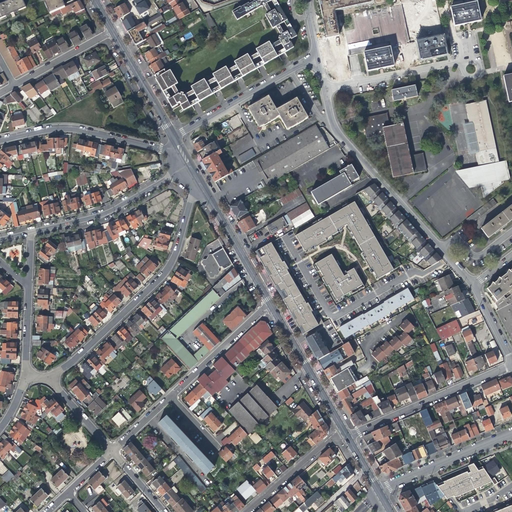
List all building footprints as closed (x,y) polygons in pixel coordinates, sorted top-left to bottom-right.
[(0,18),(6,16),(6,15),(11,13),(11,14),(14,13),(14,12),(19,10),(26,7),(23,0),(12,0),(0,5),(0,18)] [(51,13),(55,12),(58,10),(66,7),(62,0),(44,0),(46,3),(45,3),(49,10),(51,13)] [(132,0),(140,14),(149,9),(144,0),(132,0)] [(170,4),(179,20),(190,14),(187,10),(186,10),(184,6),(180,0),(166,0),(169,4),(170,4)] [(251,0),(248,2),(249,3),(241,7),(241,6),(232,11),(237,21),(264,6),(267,4),(272,1),(274,0),(251,0)] [(347,7),(345,0),(324,0),(319,1),(321,13),(333,10),(347,7)] [(77,7),(73,8),(74,9),(77,15),(86,12),(83,6),(80,1),(77,2),(75,3),(77,7)] [(468,23),(481,21),(477,2),(451,8),(455,26),(468,23)] [(402,3),(341,16),(349,55),(353,55),(364,52),(390,47),(404,44),(410,44),(402,3)] [(63,14),(74,9),(73,8),(71,4),(66,7),(58,10),(59,14),(63,12),(63,14)] [(124,4),(114,9),(118,15),(120,19),(130,13),(124,4)] [(237,21),(232,11),(216,20),(224,36),(227,40),(266,18),(265,16),(269,13),(264,6),(237,21)] [(269,13),(265,16),(266,18),(272,29),(276,27),(279,25),(284,22),(287,21),(283,12),(280,7),(277,9),(272,12),(269,13)] [(339,36),(333,10),(321,13),(327,38),(339,36)] [(159,14),(127,32),(132,40),(135,45),(145,40),(143,37),(140,32),(162,19),(159,14)] [(86,38),(90,37),(89,35),(93,33),(88,24),(81,28),(86,38)] [(150,32),(152,35),(154,34),(158,32),(165,28),(164,25),(150,32)] [(296,37),(292,29),(289,31),(284,33),(281,35),(281,36),(281,37),(279,37),(278,39),(280,39),(281,40),(279,41),(281,44),(284,49),(285,52),(288,50),(293,47),(290,43),(289,43),(288,40),(290,39),(291,40),(296,37)] [(74,45),(78,43),(77,42),(81,39),(76,31),(69,35),(74,45)] [(155,35),(154,34),(152,35),(145,40),(148,45),(151,50),(158,45),(163,43),(158,34),(155,35)] [(446,55),(443,37),(417,42),(421,60),(433,57),(446,55)] [(0,49),(16,78),(22,74),(17,64),(6,44),(3,40),(3,38),(0,39),(0,49)] [(37,38),(28,43),(34,54),(39,51),(43,49),(42,46),(37,38)] [(65,38),(57,42),(63,52),(66,50),(66,48),(69,46),(65,38)] [(59,54),(63,52),(57,42),(56,40),(52,42),(52,41),(46,44),(48,48),(52,55),(55,53),(58,52),(59,54)] [(279,41),(270,46),(272,49),(281,44),(279,41)] [(269,43),(255,50),(257,53),(259,57),(262,62),(264,64),(271,60),(277,57),(275,54),(272,49),(270,46),(269,43)] [(46,44),(42,46),(43,49),(49,59),(53,57),(52,55),(48,48),(46,44)] [(14,59),(19,56),(13,45),(9,48),(14,59)] [(163,53),(158,45),(151,50),(144,54),(148,60),(151,65),(160,60),(158,56),(163,53)] [(394,65),(390,47),(364,52),(368,71),(381,68),(394,65)] [(164,57),(169,54),(167,50),(163,53),(158,56),(160,60),(164,57)] [(91,56),(84,60),(89,68),(101,61),(97,53),(91,56)] [(259,57),(257,53),(249,58),(251,62),(259,57)] [(247,55),(234,63),(236,66),(238,69),(241,74),(242,77),(250,73),(255,69),(254,67),(251,62),(249,58),(247,55)] [(154,71),(156,75),(164,70),(169,67),(164,57),(160,60),(151,65),(148,67),(149,70),(152,68),(154,71)] [(27,58),(17,64),(22,74),(29,70),(33,68),(27,58)] [(70,63),(63,67),(68,76),(68,77),(79,71),(79,70),(82,68),(77,60),(70,63)] [(96,81),(110,74),(108,70),(105,65),(92,73),(96,81)] [(63,79),(68,76),(63,67),(63,66),(58,69),(52,72),(54,74),(55,76),(60,85),(65,83),(63,79)] [(238,69),(236,66),(227,71),(229,74),(238,69)] [(225,68),(212,75),(214,79),(216,82),(219,87),(221,90),(228,85),(234,82),(232,79),(229,74),(227,71),(225,68)] [(156,78),(166,73),(164,70),(156,75),(154,76),(156,78)] [(177,84),(169,70),(166,73),(156,78),(155,79),(156,81),(157,83),(160,87),(163,92),(166,91),(171,87),(174,86),(177,84)] [(0,86),(8,82),(4,73),(0,75),(0,86)] [(49,79),(48,77),(43,80),(44,81),(49,89),(50,91),(60,85),(55,76),(49,79)] [(94,90),(89,93),(89,94),(90,96),(103,88),(112,83),(111,81),(109,78),(102,82),(101,81),(101,82),(100,81),(92,85),(94,90)] [(216,82),(214,79),(206,84),(207,87),(216,82)] [(206,84),(204,80),(190,88),(192,91),(194,95),(197,99),(199,102),(203,100),(207,97),(212,95),(210,92),(207,87),(206,84)] [(41,95),(49,89),(44,81),(40,83),(35,86),(41,95)] [(114,108),(125,102),(119,91),(114,83),(112,83),(103,88),(114,108)] [(22,89),(24,90),(29,97),(30,99),(37,93),(31,84),(27,86),(22,89)] [(394,100),(418,95),(416,84),(392,90),(394,100)] [(79,93),(82,98),(89,94),(89,93),(87,89),(79,93)] [(26,100),(29,97),(24,90),(21,93),(26,100)] [(166,91),(163,92),(167,99),(168,101),(171,99),(166,91)] [(11,95),(12,95),(17,102),(25,111),(27,109),(21,102),(23,101),(16,92),(14,93),(11,95)] [(170,105),(172,108),(177,105),(177,104),(180,102),(181,104),(181,105),(180,106),(182,109),(183,111),(191,107),(189,104),(186,99),(184,96),(183,96),(182,96),(183,95),(181,94),(180,96),(179,96),(179,94),(176,96),(171,99),(168,101),(170,105)] [(12,95),(6,98),(8,104),(17,102),(12,95)] [(279,115),(287,129),(307,117),(302,108),(296,98),(276,110),(268,95),(258,101),(248,107),(259,127),(279,115)] [(487,100),(466,104),(470,124),(473,124),(478,151),(476,152),(478,167),(462,170),(458,171),(470,186),(482,183),(484,196),(503,183),(503,180),(509,179),(506,162),(499,163),(496,148),(493,129),(487,100)] [(421,152),(419,153),(409,155),(403,123),(388,126),(386,114),(361,119),(362,126),(365,139),(382,136),(388,164),(391,178),(425,171),(421,152)] [(11,118),(12,123),(13,127),(20,125),(25,124),(23,115),(15,117),(11,118)] [(470,124),(464,125),(469,153),(476,152),(478,151),(473,124),(470,124)] [(262,173),(269,184),(329,148),(314,125),(255,160),(262,173)] [(223,137),(221,134),(209,141),(208,140),(207,141),(203,134),(191,141),(195,147),(198,152),(203,149),(214,143),(223,137)] [(252,139),(249,134),(229,145),(232,151),(252,139)] [(60,138),(56,139),(57,153),(57,157),(60,157),(62,155),(64,155),(63,146),(64,146),(64,138),(60,138)] [(50,153),(57,153),(56,139),(53,139),(48,139),(48,144),(42,145),(43,152),(50,151),(50,153)] [(73,147),(77,149),(81,150),(81,151),(84,151),(86,141),(83,140),(79,139),(78,144),(74,143),(73,147)] [(31,154),(33,153),(33,152),(38,151),(38,152),(42,152),(40,141),(34,142),(28,143),(31,154)] [(95,143),(86,141),(84,151),(86,152),(86,151),(91,152),(90,156),(98,158),(99,154),(101,144),(95,143)] [(28,155),(31,154),(28,143),(24,145),(16,146),(18,156),(24,154),(28,153),(28,155)] [(215,146),(214,143),(203,149),(206,154),(208,158),(218,152),(216,148),(215,146)] [(99,154),(106,156),(113,158),(116,148),(109,146),(101,144),(99,154)] [(13,157),(18,156),(16,146),(11,148),(4,149),(0,153),(0,155),(7,161),(9,159),(11,156),(13,157)] [(226,147),(220,151),(218,152),(208,158),(203,161),(209,172),(215,183),(233,173),(231,170),(227,173),(221,163),(223,161),(222,160),(224,159),(221,154),(228,150),(226,147)] [(121,149),(116,148),(113,158),(122,160),(124,150),(121,149)] [(251,149),(237,157),(241,163),(255,155),(251,149)] [(115,168),(116,162),(113,161),(110,172),(114,172),(117,171),(120,170),(122,170),(121,168),(115,168)] [(351,164),(339,171),(341,174),(310,192),(318,205),(352,186),(350,182),(359,177),(351,164)] [(131,169),(122,170),(120,170),(117,171),(121,177),(122,179),(119,181),(118,180),(115,181),(121,191),(124,189),(134,184),(138,181),(131,169)] [(87,184),(87,177),(90,177),(89,172),(80,173),(81,177),(76,177),(77,185),(87,184)] [(116,194),(121,191),(115,181),(113,178),(111,179),(111,180),(114,184),(110,186),(111,189),(107,192),(111,197),(116,194)] [(374,183),(364,189),(371,196),(370,198),(373,201),(374,200),(379,205),(378,207),(380,210),(382,208),(387,214),(386,215),(389,219),(390,218),(395,224),(394,225),(397,228),(398,227),(409,239),(407,240),(410,243),(411,242),(417,248),(416,249),(418,252),(420,251),(425,257),(423,258),(426,261),(427,260),(432,265),(442,259),(441,258),(438,254),(430,245),(422,236),(413,227),(408,221),(400,212),(392,203),(384,194),(378,187),(374,183)] [(302,194),(298,188),(279,199),(283,206),(291,201),(302,194)] [(102,189),(99,190),(100,192),(92,195),(95,203),(100,202),(102,201),(101,196),(104,195),(102,189)] [(75,199),(74,195),(77,195),(77,194),(70,196),(73,210),(78,208),(83,207),(82,202),(81,197),(75,199)] [(83,194),(80,195),(81,197),(82,202),(86,201),(87,206),(91,205),(95,203),(92,195),(84,197),(83,194)] [(69,210),(73,210),(70,196),(65,197),(66,201),(61,202),(62,207),(65,207),(66,211),(69,210)] [(50,215),(53,214),(51,205),(50,200),(40,203),(42,210),(44,209),(46,216),(50,215)] [(244,205),(241,200),(229,207),(233,214),(237,220),(248,213),(246,209),(248,207),(246,204),(244,205)] [(493,200),(467,220),(471,225),(497,205),(493,200)] [(56,203),(51,205),(53,214),(57,213),(61,212),(60,208),(62,207),(61,202),(61,201),(56,202),(56,203)] [(359,209),(354,201),(348,206),(347,204),(342,206),(343,208),(323,220),(322,218),(317,221),(318,223),(315,225),(314,223),(305,228),(306,229),(296,236),(306,253),(313,249),(313,250),(317,248),(316,247),(318,246),(332,238),(331,236),(343,229),(342,227),(344,226),(347,224),(348,227),(347,228),(353,239),(355,238),(363,252),(361,253),(368,266),(370,269),(369,270),(371,273),(372,273),(377,280),(402,265),(398,258),(392,261),(389,257),(388,257),(382,248),(383,247),(380,243),(379,243),(371,229),(373,229),(367,219),(365,220),(362,214),(363,213),(361,208),(359,209)] [(17,202),(13,202),(15,209),(16,213),(18,212),(20,222),(21,222),(22,226),(27,224),(26,221),(29,220),(33,219),(30,205),(25,206),(25,207),(22,207),(22,209),(21,210),(21,212),(19,212),(17,202)] [(30,205),(33,219),(36,218),(37,222),(39,222),(42,221),(39,210),(38,208),(39,208),(37,202),(30,204),(30,205)] [(287,214),(287,215),(290,220),(311,209),(307,202),(287,214)] [(511,205),(498,216),(505,225),(511,219),(511,205)] [(139,210),(134,214),(139,223),(141,222),(140,220),(145,218),(146,220),(148,219),(145,214),(146,213),(143,208),(139,210)] [(7,217),(3,214),(0,218),(0,222),(1,223),(4,226),(7,222),(7,221),(9,219),(7,217)] [(127,219),(124,220),(129,228),(132,226),(134,230),(139,227),(137,224),(139,223),(134,214),(130,216),(127,218),(127,219)] [(292,223),(290,220),(287,215),(266,227),(269,232),(271,235),(292,223)] [(505,225),(498,216),(481,229),(488,238),(496,231),(505,225)] [(242,229),(245,234),(255,227),(249,217),(238,223),(242,229)] [(126,230),(129,228),(124,220),(121,221),(119,222),(114,224),(118,233),(120,236),(120,237),(127,234),(126,230)] [(108,229),(104,231),(108,242),(112,241),(113,243),(118,241),(116,238),(120,237),(120,236),(118,233),(114,224),(110,226),(107,227),(108,229)] [(162,227),(159,238),(169,241),(170,236),(172,229),(162,227)] [(103,239),(104,243),(108,242),(104,231),(101,232),(100,229),(98,230),(93,231),(95,241),(103,239)] [(96,247),(96,245),(95,241),(93,231),(89,232),(85,233),(87,244),(89,243),(90,249),(96,247)] [(82,244),(83,247),(86,246),(84,239),(81,240),(80,234),(77,235),(72,236),(76,250),(80,249),(79,248),(78,245),(82,244)] [(68,252),(76,250),(72,236),(68,237),(65,238),(64,235),(61,236),(63,244),(64,244),(65,250),(64,251),(65,254),(68,253),(68,252)] [(144,238),(139,245),(143,247),(145,248),(152,240),(144,238)] [(168,245),(169,241),(159,238),(157,246),(167,248),(168,245)] [(197,239),(192,238),(185,258),(194,261),(201,240),(197,239)] [(48,244),(45,248),(53,254),(55,251),(60,245),(53,240),(51,242),(50,242),(48,244)] [(293,318),(298,326),(314,316),(311,312),(312,311),(306,299),(304,300),(301,295),(289,273),(287,270),(288,269),(284,261),(282,262),(277,253),(271,243),(257,251),(261,258),(259,259),(267,273),(269,272),(271,275),(269,276),(275,287),(277,286),(284,299),(283,300),(287,308),(289,307),(291,310),(289,311),(291,314),(292,313),(295,317),(293,318)] [(47,264),(49,261),(47,260),(53,254),(45,248),(42,251),(40,254),(38,257),(47,264)] [(226,253),(223,248),(213,254),(210,254),(207,259),(204,259),(202,263),(211,277),(214,277),(216,275),(218,275),(220,272),(219,270),(220,268),(222,268),(223,270),(233,264),(232,263),(231,264),(227,257),(227,255),(226,253)] [(332,254),(313,265),(317,272),(320,270),(324,277),(328,285),(332,292),(337,300),(341,297),(351,292),(363,284),(355,270),(344,276),(342,273),(338,266),(336,261),(332,254)] [(147,256),(141,262),(152,272),(157,267),(160,264),(152,256),(149,259),(147,256)] [(121,260),(115,262),(119,270),(124,268),(121,260)] [(150,275),(152,272),(141,262),(136,267),(143,274),(147,278),(150,275)] [(39,273),(39,277),(54,277),(55,277),(56,274),(53,274),(49,274),(49,270),(53,270),(56,270),(56,267),(45,266),(45,269),(40,269),(39,273)] [(225,293),(242,280),(239,276),(234,267),(212,289),(206,294),(195,304),(185,314),(177,321),(173,325),(170,328),(162,336),(159,338),(189,370),(219,342),(202,323),(192,332),(204,345),(193,356),(176,338),(225,293)] [(178,271),(176,274),(188,282),(192,275),(190,274),(191,272),(186,268),(185,271),(180,268),(178,271)] [(511,269),(510,272),(508,270),(507,274),(500,279),(498,277),(497,281),(494,284),(492,282),(491,286),(487,289),(492,296),(492,297),(497,306),(499,310),(496,312),(511,343),(511,308),(510,304),(511,303),(511,269)] [(123,281),(133,291),(136,288),(138,286),(134,282),(138,279),(132,272),(128,275),(122,280),(123,281)] [(142,282),(145,279),(139,274),(136,277),(142,282)] [(184,288),(188,282),(176,274),(174,277),(172,281),(176,284),(177,283),(184,288)] [(438,280),(441,286),(443,292),(444,292),(453,288),(450,281),(451,280),(449,276),(438,280)] [(53,281),(54,277),(39,277),(39,281),(39,284),(44,285),(44,287),(53,288),(53,284),(49,284),(49,281),(53,281)] [(0,284),(0,288),(1,288),(4,291),(2,293),(5,296),(9,291),(10,292),(14,287),(10,284),(5,279),(0,284)] [(130,294),(133,291),(123,281),(117,286),(120,288),(118,289),(116,292),(120,296),(123,293),(127,297),(130,294)] [(363,284),(351,292),(352,294),(364,287),(363,284)] [(166,287),(162,291),(170,298),(171,297),(172,297),(174,296),(173,294),(177,289),(172,285),(171,286),(168,285),(166,287)] [(277,286),(275,287),(283,300),(284,299),(277,286)] [(448,301),(449,301),(463,295),(462,293),(461,294),(459,290),(458,286),(454,288),(453,288),(444,292),(447,297),(446,297),(447,301),(448,301)] [(53,291),(53,288),(44,287),(44,290),(39,290),(39,294),(39,297),(52,298),(52,295),(48,295),(48,293),(50,293),(50,290),(53,291)] [(396,295),(384,302),(390,312),(414,298),(408,288),(396,295)] [(104,294),(105,295),(116,307),(119,304),(122,301),(118,297),(120,296),(116,292),(114,289),(111,291),(112,293),(114,294),(112,297),(110,295),(109,295),(106,292),(104,294)] [(166,305),(168,303),(166,301),(167,299),(168,300),(170,298),(162,291),(160,293),(157,296),(161,300),(164,302),(166,305)] [(337,300),(332,292),(331,293),(336,303),(343,299),(341,297),(337,300)] [(78,298),(77,297),(75,294),(73,298),(70,307),(72,309),(75,302),(78,298)] [(103,304),(101,302),(99,304),(104,310),(106,308),(110,312),(114,309),(116,307),(105,295),(103,297),(104,299),(106,301),(103,304)] [(450,305),(452,305),(465,299),(463,295),(449,301),(450,305)] [(162,305),(164,302),(161,300),(157,296),(155,298),(162,305)] [(53,298),(52,298),(39,297),(39,302),(38,305),(43,305),(43,310),(49,310),(49,303),(48,303),(48,300),(53,300),(53,298)] [(452,305),(455,312),(460,310),(463,317),(473,313),(469,305),(467,298),(465,299),(452,305)] [(158,308),(161,311),(162,310),(164,313),(167,310),(162,305),(160,308),(157,304),(153,300),(151,302),(147,305),(156,314),(157,315),(159,313),(156,310),(158,308)] [(4,302),(4,303),(4,309),(18,310),(18,307),(18,302),(13,302),(4,302)] [(373,308),(363,314),(369,324),(370,325),(390,313),(390,312),(384,302),(373,308)] [(96,306),(98,307),(99,309),(97,311),(94,314),(101,321),(105,317),(106,316),(103,312),(104,310),(99,304),(98,304),(96,306)] [(152,318),(156,314),(147,305),(145,307),(142,310),(145,314),(146,314),(150,318),(151,316),(152,318)] [(223,321),(232,330),(246,316),(243,312),(238,307),(223,321)] [(18,318),(18,310),(4,309),(1,309),(1,317),(12,317),(12,318),(18,318)] [(314,316),(298,326),(299,328),(300,330),(316,321),(316,320),(315,319),(317,318),(312,311),(311,312),(314,316)] [(142,329),(144,327),(141,324),(143,322),(146,319),(140,312),(137,315),(133,319),(142,329)] [(98,324),(101,321),(94,314),(91,317),(89,319),(88,318),(87,320),(86,319),(83,321),(88,326),(91,322),(95,326),(98,324)] [(369,324),(363,314),(351,321),(339,328),(345,338),(369,324)] [(38,320),(38,323),(53,324),(53,317),(43,316),(38,315),(38,320)] [(321,318),(316,321),(300,330),(301,332),(303,334),(322,323),(323,323),(321,318)] [(142,329),(133,319),(129,322),(125,326),(127,328),(132,333),(135,336),(142,329)] [(404,332),(397,339),(403,345),(405,347),(412,340),(407,335),(414,328),(407,320),(399,327),(404,332)] [(456,320),(447,324),(452,336),(461,331),(460,330),(456,320)] [(233,369),(273,334),(270,328),(266,321),(261,321),(222,357),(223,358),(233,369)] [(4,330),(17,330),(17,327),(17,323),(12,322),(12,323),(4,323),(4,330)] [(53,324),(38,323),(37,328),(37,331),(43,332),(43,331),(50,331),(51,329),(54,329),(54,324),(53,324)] [(444,339),(452,336),(447,324),(436,329),(439,335),(442,340),(444,339)] [(74,331),(72,333),(80,341),(84,336),(88,333),(82,326),(75,332),(74,331)] [(157,330),(160,334),(161,335),(167,330),(162,326),(157,330)] [(129,335),(132,333),(127,328),(125,330),(123,328),(121,330),(118,333),(124,340),(126,342),(132,337),(129,335)] [(473,338),(469,329),(462,333),(465,342),(473,338)] [(2,335),(2,339),(7,339),(7,337),(11,337),(11,338),(17,339),(17,334),(17,330),(4,330),(0,330),(0,335),(2,335)] [(317,332),(305,339),(310,347),(314,353),(325,347),(317,332)] [(76,344),(80,341),(72,333),(71,335),(69,333),(66,337),(68,339),(65,342),(71,349),(76,344)] [(113,340),(111,342),(117,348),(121,345),(120,344),(121,343),(124,340),(118,333),(115,336),(112,339),(113,340)] [(395,337),(388,344),(393,350),(395,352),(403,345),(397,339),(395,337)] [(447,345),(444,339),(442,340),(438,341),(441,348),(447,345)] [(260,347),(260,348),(267,355),(272,350),(275,348),(272,344),(271,345),(270,344),(268,340),(260,347)] [(315,356),(317,360),(344,345),(341,340),(335,343),(328,347),(328,348),(315,356)] [(351,341),(348,343),(352,351),(356,349),(355,347),(351,341)] [(114,350),(117,348),(111,342),(109,343),(108,342),(106,344),(102,347),(112,357),(116,353),(113,351),(114,350)] [(386,342),(379,349),(385,356),(386,357),(393,350),(388,344),(386,342)] [(497,360),(493,350),(490,342),(487,344),(490,352),(485,354),(489,364),(493,362),(497,360)] [(354,354),(352,351),(348,343),(344,345),(317,360),(320,365),(324,371),(334,365),(354,354)] [(467,346),(469,350),(477,369),(483,367),(482,365),(485,364),(481,356),(477,357),(476,355),(477,354),(472,344),(467,346)] [(40,358),(44,360),(49,352),(51,349),(47,346),(45,348),(43,347),(40,351),(37,356),(40,358)] [(100,357),(99,358),(104,364),(107,362),(104,359),(107,356),(110,359),(112,357),(102,347),(99,350),(97,353),(100,357)] [(263,353),(266,356),(267,355),(260,348),(258,349),(262,354),(263,353)] [(378,348),(371,355),(378,363),(385,356),(379,349),(378,348)] [(16,355),(16,351),(2,350),(0,350),(0,353),(6,353),(6,354),(3,354),(3,358),(1,358),(1,363),(10,364),(10,359),(16,359),(16,355)] [(266,356),(262,360),(258,363),(263,369),(266,366),(276,357),(278,356),(275,353),(272,350),(267,355),(266,356)] [(475,370),(477,369),(469,350),(466,352),(469,361),(465,363),(469,371),(471,370),(472,372),(475,370)] [(52,354),(49,352),(44,360),(50,365),(52,362),(53,360),(55,361),(57,358),(56,357),(57,355),(57,353),(55,352),(53,352),(52,354)] [(98,365),(100,368),(104,364),(99,358),(97,360),(93,356),(91,358),(87,362),(94,369),(98,365)] [(271,372),(272,370),(281,362),(279,360),(276,357),(266,366),(271,372)] [(233,369),(223,358),(220,362),(218,360),(216,363),(213,365),(216,369),(214,371),(216,372),(213,375),(224,387),(228,383),(225,380),(235,371),(233,369)] [(172,359),(160,370),(168,378),(173,373),(176,371),(176,372),(180,368),(172,359)] [(336,370),(335,368),(325,373),(327,377),(328,379),(337,374),(349,367),(350,366),(354,364),(352,361),(339,368),(340,369),(336,370)] [(90,372),(94,369),(87,362),(84,364),(82,367),(85,371),(83,373),(86,377),(89,375),(91,377),(93,375),(91,373),(90,372)] [(272,370),(278,377),(282,381),(291,373),(286,367),(281,362),(272,370)] [(457,364),(454,366),(449,368),(455,381),(459,379),(461,379),(460,377),(463,376),(459,367),(458,367),(457,364)] [(1,370),(0,373),(0,377),(12,381),(14,374),(16,368),(6,366),(5,372),(1,370)] [(328,379),(331,383),(333,381),(334,383),(352,373),(349,367),(337,374),(328,379)] [(448,368),(441,371),(445,380),(449,378),(452,376),(448,368)] [(236,373),(241,378),(245,375),(240,370),(236,373)] [(445,380),(441,371),(441,370),(433,374),(434,376),(430,377),(431,380),(433,385),(440,382),(445,380)] [(216,372),(214,371),(208,377),(220,390),(224,387),(213,375),(216,372)] [(333,387),(334,389),(337,388),(336,386),(354,376),(353,374),(352,373),(334,383),(333,381),(331,383),(333,387)] [(120,388),(130,381),(126,375),(116,382),(120,388)] [(197,380),(200,384),(210,394),(212,396),(216,392),(217,393),(220,390),(208,377),(206,375),(204,377),(202,375),(200,377),(197,380)] [(162,389),(150,376),(148,378),(147,379),(147,380),(147,385),(149,385),(149,389),(149,391),(150,392),(151,394),(153,392),(155,395),(159,392),(162,389)] [(354,376),(336,386),(337,388),(334,389),(337,393),(358,382),(354,376)] [(11,385),(12,381),(0,377),(0,381),(3,382),(2,386),(0,385),(0,390),(4,392),(5,387),(10,388),(11,385)] [(339,397),(341,401),(355,393),(352,389),(368,380),(366,377),(359,381),(358,382),(337,393),(339,397)] [(500,381),(503,389),(511,385),(511,382),(510,377),(505,379),(500,381)] [(73,391),(77,396),(88,386),(89,385),(84,379),(79,383),(76,380),(69,386),(73,391)] [(488,383),(481,386),(482,389),(485,396),(499,390),(500,389),(496,379),(495,380),(488,383)] [(428,388),(424,389),(427,395),(432,393),(436,391),(433,385),(431,380),(426,382),(428,388)] [(259,382),(256,385),(263,392),(266,389),(259,382)] [(196,387),(192,391),(199,398),(203,395),(206,398),(210,394),(200,384),(196,387)] [(371,384),(364,388),(367,392),(371,397),(371,398),(374,402),(378,407),(379,408),(383,414),(389,412),(392,410),(390,406),(388,401),(385,402),(383,399),(378,401),(377,397),(373,398),(372,395),(375,393),(371,384)] [(406,392),(409,398),(411,402),(415,400),(418,399),(413,389),(413,387),(411,384),(404,387),(406,392)] [(413,389),(418,399),(424,397),(427,395),(424,389),(422,384),(413,387),(413,389)] [(270,400),(263,392),(256,385),(229,411),(250,433),(278,408),(270,400)] [(90,388),(88,386),(77,396),(82,401),(87,407),(94,400),(86,391),(90,388)] [(406,399),(409,398),(406,392),(404,387),(400,388),(394,391),(398,402),(406,399)] [(354,399),(367,392),(364,388),(355,393),(341,401),(345,408),(350,416),(360,411),(367,407),(370,405),(374,402),(371,398),(371,397),(361,403),(362,404),(352,409),(350,406),(356,403),(354,399)] [(146,396),(140,390),(128,401),(138,411),(141,408),(144,405),(141,402),(146,396)] [(184,398),(191,406),(192,405),(194,408),(197,405),(198,403),(196,401),(199,398),(192,391),(188,395),(184,398)] [(467,406),(467,405),(466,403),(470,401),(469,398),(466,392),(463,394),(459,395),(463,404),(464,407),(467,406)] [(387,398),(388,401),(390,406),(394,404),(397,403),(394,395),(387,398)] [(453,398),(445,401),(449,410),(449,411),(459,407),(464,417),(467,416),(468,415),(466,411),(464,407),(463,404),(459,395),(455,397),(453,398)] [(476,405),(483,402),(480,395),(476,396),(476,395),(469,398),(470,401),(471,404),(472,408),(476,406),(476,405)] [(97,397),(94,400),(87,407),(91,411),(93,410),(94,412),(96,414),(105,405),(97,397)] [(284,402),(288,406),(294,401),(291,397),(284,402)] [(47,400),(42,404),(41,406),(41,409),(42,416),(42,419),(47,414),(59,404),(57,402),(53,398),(49,402),(47,400)] [(35,403),(30,401),(29,404),(28,403),(28,405),(27,406),(26,405),(24,410),(37,416),(41,418),(42,419),(42,416),(37,414),(38,412),(36,411),(37,409),(41,409),(41,406),(40,400),(37,401),(35,403)] [(480,410),(485,408),(489,406),(487,401),(487,400),(485,401),(484,401),(485,404),(478,407),(480,410)] [(449,410),(445,401),(440,403),(434,406),(436,411),(439,410),(441,414),(449,411),(449,410)] [(308,408),(303,402),(293,411),(298,417),(300,415),(305,421),(308,418),(313,413),(308,408)] [(61,407),(59,404),(47,414),(42,419),(44,421),(52,414),(58,421),(64,415),(61,412),(64,410),(61,407)] [(490,406),(489,406),(485,408),(488,416),(494,414),(490,406)] [(121,407),(117,410),(119,412),(112,419),(119,427),(124,423),(126,421),(127,422),(131,418),(121,407)] [(499,410),(503,419),(507,417),(511,416),(507,407),(499,410)] [(363,417),(360,411),(350,416),(352,421),(355,425),(357,426),(383,414),(379,408),(363,417)] [(205,421),(209,425),(216,418),(211,413),(207,409),(200,416),(205,421)] [(420,412),(429,432),(433,430),(443,426),(439,417),(433,420),(432,417),(430,418),(426,409),(420,412)] [(23,415),(21,418),(26,420),(25,423),(32,427),(37,416),(24,410),(23,413),(22,415),(23,415)] [(313,432),(316,429),(325,424),(322,418),(317,410),(313,413),(308,418),(313,426),(310,428),(313,432)] [(449,411),(441,414),(446,424),(448,423),(453,421),(449,411)] [(419,413),(397,422),(399,427),(413,421),(414,424),(416,424),(429,455),(434,453),(437,452),(434,445),(433,446),(419,413)] [(167,415),(159,423),(206,475),(214,467),(208,460),(207,459),(206,457),(205,457),(192,443),(192,442),(191,441),(190,440),(189,440),(176,426),(177,425),(176,424),(174,423),(167,415)] [(222,425),(216,418),(209,425),(212,429),(215,432),(222,425)] [(494,428),(493,428),(490,419),(482,422),(486,431),(489,430),(494,428)] [(16,424),(13,428),(26,437),(32,427),(25,423),(23,426),(19,422),(17,424),(16,423),(16,424)] [(327,428),(325,424),(316,429),(317,430),(309,437),(304,441),(311,449),(318,442),(327,435),(327,428)] [(466,430),(459,433),(463,441),(471,438),(475,436),(470,427),(469,424),(464,426),(466,430)] [(475,425),(470,427),(475,436),(480,434),(475,425)] [(57,426),(52,431),(56,434),(61,429),(57,426)] [(384,427),(380,429),(384,438),(389,436),(391,435),(387,426),(384,427)] [(228,438),(235,446),(247,435),(241,427),(235,433),(228,438)] [(10,433),(7,437),(12,441),(19,447),(22,443),(19,440),(20,439),(23,441),(26,437),(13,428),(11,431),(10,432),(10,433)] [(403,428),(400,429),(400,430),(404,438),(405,442),(408,441),(403,428)] [(374,438),(375,442),(384,438),(380,429),(364,436),(363,439),(364,440),(365,442),(374,438)] [(437,440),(433,430),(429,432),(434,445),(437,452),(440,451),(439,448),(442,447),(447,445),(447,446),(449,445),(449,447),(451,446),(446,433),(445,433),(442,435),(444,438),(437,440)] [(256,431),(249,437),(256,444),(262,439),(256,431)] [(459,443),(463,441),(459,433),(451,436),(455,444),(459,443)] [(10,443),(12,441),(7,437),(4,434),(1,437),(4,439),(2,441),(0,443),(0,445),(7,452),(12,446),(10,443)] [(379,445),(384,443),(384,444),(391,441),(389,436),(384,438),(375,442),(367,445),(370,450),(372,454),(381,449),(379,445)] [(129,455),(131,458),(139,452),(131,442),(124,449),(129,455)] [(399,450),(395,443),(386,449),(387,450),(385,450),(387,453),(391,461),(398,457),(407,453),(404,448),(399,450)] [(297,454),(292,449),(290,446),(282,453),(289,461),(293,458),(297,454)] [(221,451),(218,454),(225,462),(233,455),(225,447),(221,451)] [(423,447),(412,451),(411,451),(415,461),(421,459),(427,456),(423,447)] [(333,452),(330,449),(319,458),(326,466),(337,457),(333,452)] [(262,459),(268,466),(270,469),(272,467),(269,464),(271,463),(269,461),(271,459),(275,455),(271,451),(262,459)] [(402,456),(404,460),(406,465),(415,461),(411,451),(402,456)] [(144,458),(139,452),(131,458),(134,462),(137,464),(144,458)] [(178,456),(173,460),(201,493),(206,489),(178,456)] [(396,469),(403,466),(401,462),(398,457),(391,461),(379,466),(381,469),(382,471),(384,472),(387,473),(396,469)] [(149,464),(144,458),(137,464),(140,468),(142,471),(149,464)] [(173,461),(166,467),(169,470),(176,464),(173,461)] [(491,480),(489,478),(500,471),(493,461),(489,464),(483,468),(483,469),(478,471),(477,469),(473,463),(468,466),(471,472),(468,474),(467,472),(444,482),(454,496),(455,497),(474,489),(474,488),(477,487),(477,488),(492,482),(494,485),(498,483),(494,478),(491,480)] [(155,470),(149,464),(142,471),(145,474),(147,477),(155,470)] [(252,468),(256,472),(260,468),(257,464),(252,468)] [(347,479),(353,473),(351,469),(348,464),(342,469),(337,474),(327,483),(330,487),(341,478),(340,476),(343,473),(346,477),(346,478),(347,479)] [(274,474),(270,469),(268,466),(262,471),(268,479),(271,476),(274,474)] [(334,471),(337,474),(342,469),(340,466),(334,471)] [(6,482),(12,477),(14,475),(8,469),(1,476),(6,482)] [(62,469),(56,475),(63,482),(67,479),(69,477),(62,469)] [(106,479),(100,472),(97,474),(94,477),(100,484),(106,479)] [(60,485),(63,482),(56,475),(50,481),(57,488),(60,485)] [(155,486),(157,489),(165,482),(160,476),(152,483),(155,486)] [(295,480),(291,483),(301,495),(304,493),(301,490),(302,488),(306,485),(299,476),(295,480)] [(103,486),(100,484),(94,477),(91,480),(88,483),(99,495),(99,494),(105,489),(103,487),(103,486)] [(250,484),(259,494),(263,490),(267,487),(269,485),(265,479),(262,482),(260,480),(256,484),(253,481),(250,484)] [(117,487),(118,488),(123,493),(130,487),(127,484),(124,480),(117,487)] [(440,499),(444,495),(447,499),(449,497),(441,485),(438,487),(437,485),(433,480),(429,482),(420,486),(425,497),(426,498),(405,511),(421,511),(426,508),(430,506),(440,499)] [(251,495),(255,491),(247,481),(237,489),(240,492),(239,493),(242,496),(243,495),(246,499),(251,495)] [(160,492),(163,495),(171,489),(165,482),(157,489),(160,492)] [(357,492),(362,489),(357,482),(352,485),(357,492)] [(441,483),(437,485),(438,487),(441,485),(449,497),(451,497),(454,496),(444,482),(441,483)] [(304,498),(301,495),(291,483),(287,486),(283,490),(290,498),(294,495),(296,494),(301,500),(304,498)] [(44,486),(36,494),(42,501),(47,497),(51,494),(44,486)] [(171,488),(171,489),(163,495),(169,502),(173,507),(181,500),(176,493),(177,492),(177,490),(174,486),(171,488)] [(402,505),(405,511),(426,498),(425,497),(420,486),(400,495),(398,499),(402,505)] [(133,490),(130,487),(123,493),(128,499),(135,493),(133,490)] [(345,493),(352,501),(353,502),(355,500),(357,498),(355,496),(353,493),(350,489),(345,493)] [(277,495),(274,497),(270,501),(277,509),(290,498),(283,490),(277,495)] [(325,500),(320,495),(317,491),(314,494),(306,500),(298,508),(301,511),(303,511),(307,509),(309,507),(308,506),(313,502),(317,507),(321,503),(325,500)] [(355,500),(357,502),(363,508),(370,501),(368,498),(364,491),(362,493),(357,498),(355,500)] [(40,504),(42,501),(36,494),(30,500),(36,507),(40,504)] [(447,499),(444,495),(440,499),(444,504),(448,500),(447,499)] [(236,496),(233,498),(236,501),(233,503),(240,511),(243,508),(245,506),(236,496)] [(342,511),(350,505),(349,504),(342,496),(334,503),(342,511)] [(192,511),(193,511),(182,498),(181,500),(173,507),(177,511),(192,511)] [(95,511),(100,511),(108,505),(102,499),(92,508),(95,511)] [(137,510),(138,511),(148,511),(150,511),(147,507),(142,501),(140,503),(140,504),(141,506),(137,510)] [(265,506),(261,509),(262,511),(271,511),(275,509),(269,502),(265,506)] [(358,511),(363,508),(357,502),(353,506),(358,511)] [(228,503),(225,505),(231,511),(238,511),(240,511),(233,503),(230,505),(229,504),(228,503)]
